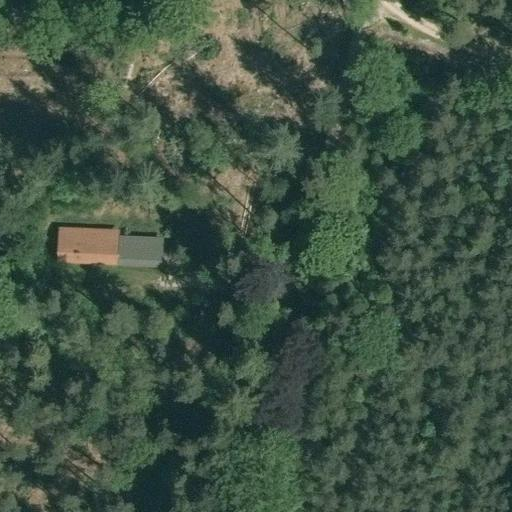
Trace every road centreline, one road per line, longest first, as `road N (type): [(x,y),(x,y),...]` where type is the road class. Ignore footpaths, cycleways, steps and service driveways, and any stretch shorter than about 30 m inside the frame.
road 1 (track): [(0,280),(158,282)]
road 2 (track): [(511,72),(454,56),(368,12)]
